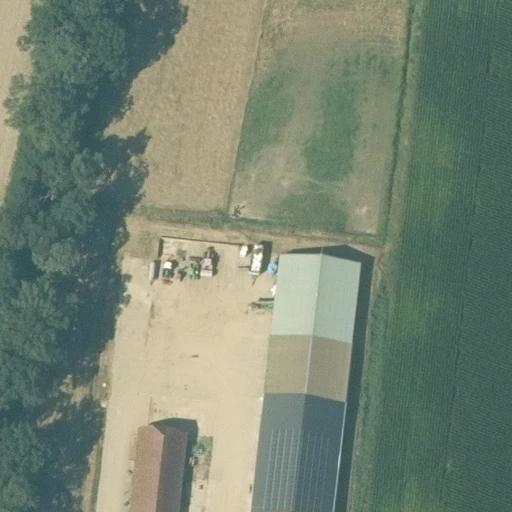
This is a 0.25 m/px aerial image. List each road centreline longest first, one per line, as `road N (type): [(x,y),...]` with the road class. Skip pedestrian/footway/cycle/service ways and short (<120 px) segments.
road 1 (unknown): [(225,511),(230,348),(219,336),(151,322)]
road 2 (unknown): [(83,511),(107,363),(120,337),(151,322)]
